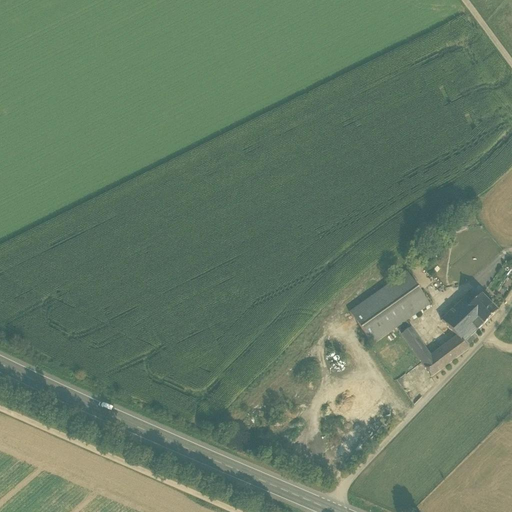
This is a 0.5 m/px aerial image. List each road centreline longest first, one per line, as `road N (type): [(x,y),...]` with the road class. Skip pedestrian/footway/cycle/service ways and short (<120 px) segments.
road 1 (secondary): [(0,364),(325,509)]
road 2 (residential): [(511,301),(325,509)]
road 3 (track): [(241,511),(0,406)]
